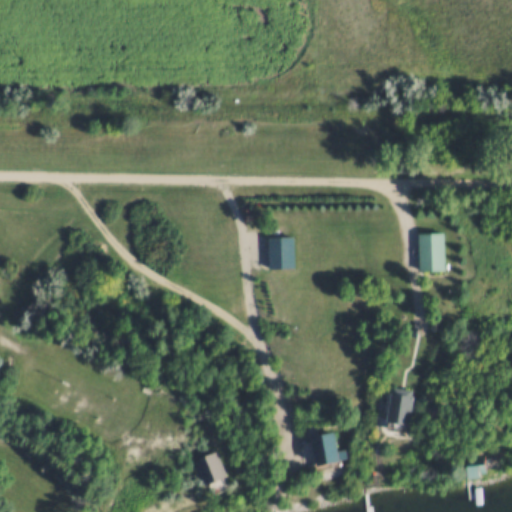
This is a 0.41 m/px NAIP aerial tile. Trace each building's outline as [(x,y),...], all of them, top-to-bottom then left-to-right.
[(451,269),(451,231),(423,232),(424,269),(451,269)] [(434,232),(435,271),(409,271),(409,232),(434,232)] [(258,237),(283,237),(284,267),(259,267),(258,237)] [(379,386),(401,389),(396,431),(374,429),(379,386)] [(417,423),(417,389),(392,389),(392,423),(417,423)] [(303,435),(326,430),(330,449),(339,447),(341,457),(309,464),(303,435)] [(185,458),(207,450),(216,475),(194,483),(185,458)] [(198,461),(208,486),(225,480),(215,454),(198,461)] [(456,464),(478,460),(480,474),(458,478),(456,464)]
